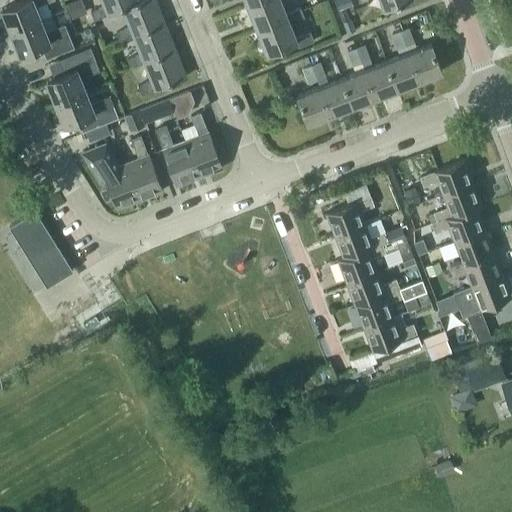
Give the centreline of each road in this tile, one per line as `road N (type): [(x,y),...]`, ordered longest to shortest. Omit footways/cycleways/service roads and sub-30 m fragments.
road 1 (residential): [(269,177),(493,95)]
road 2 (residential): [(269,177),(343,367)]
road 3 (residential): [(259,181),(185,0)]
road 4 (residential): [(109,231),(84,214),(0,78)]
road 5 (residential): [(109,231),(136,230),(259,181)]
